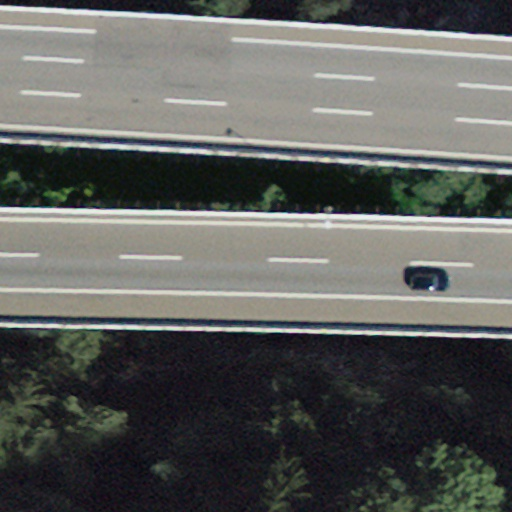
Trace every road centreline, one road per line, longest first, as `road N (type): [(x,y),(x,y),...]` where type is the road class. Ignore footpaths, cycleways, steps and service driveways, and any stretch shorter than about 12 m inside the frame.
road 1 (motorway): [(511,107),(0,76)]
road 2 (motorway): [(0,256),(511,264)]
